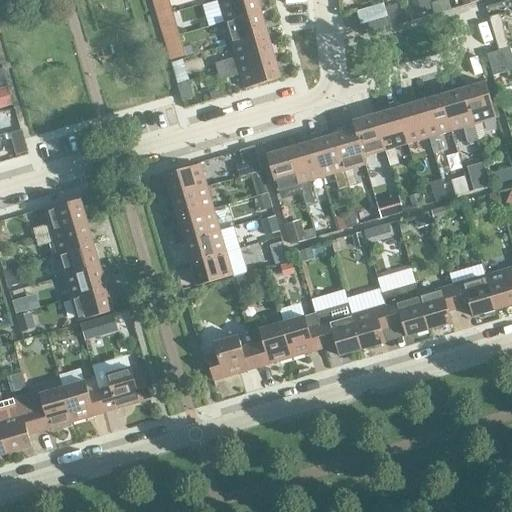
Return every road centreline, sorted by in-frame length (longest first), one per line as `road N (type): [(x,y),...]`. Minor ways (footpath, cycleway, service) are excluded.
road 1 (residential): [(0,490),(511,339)]
road 2 (residential): [(318,95),(0,188)]
road 3 (residential): [(318,95),(472,50)]
